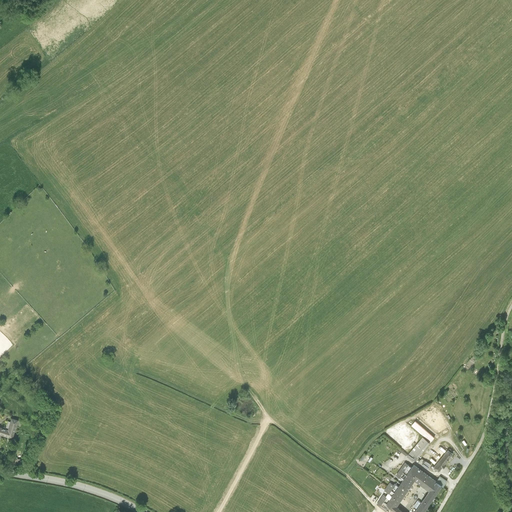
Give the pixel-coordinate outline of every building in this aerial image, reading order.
[(14,416),(13,420),(10,427),(8,426),(0,423),(0,442),(3,432),(14,436),(20,418),(14,416)] [(423,435),(407,456),(412,461),(415,460),(429,442),(434,437),(415,420),(411,425),(423,435)] [(472,444),(468,452),(471,454),(476,445),(472,444)] [(433,467),(439,470),(452,453),(446,449),(433,467)] [(429,468),(433,463),(426,459),(423,464),(429,468)] [(413,464),(399,485),(408,491),(413,481),(428,490),(412,511),(420,511),(441,484),(413,464)] [(408,491),(399,485),(386,504),(395,511),(394,511),(404,511),(396,506),(408,491)]
